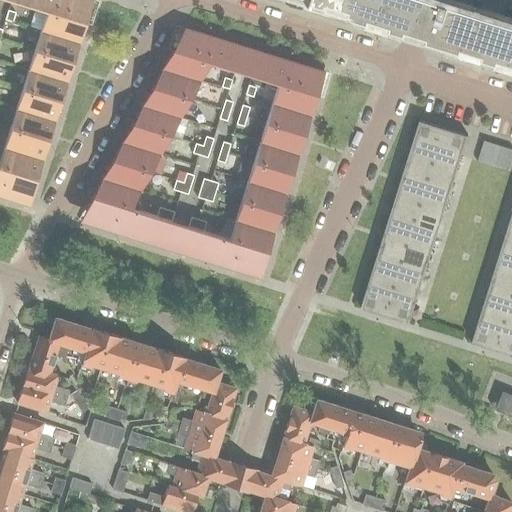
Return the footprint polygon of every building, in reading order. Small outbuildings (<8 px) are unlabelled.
[(55,15),(59,0),(27,0),(26,6),(55,15)] [(91,0),(59,0),(55,15),(83,24),(91,0)] [(284,0),(511,71),(511,18),(453,0),(284,0)] [(7,11),(4,20),(11,22),(14,13),(7,11)] [(83,24),(58,16),(45,12),(39,31),(78,43),(83,24)] [(170,51),(200,61),(208,35),(183,28),(170,51)] [(78,43),(39,31),(33,50),(72,62),(78,43)] [(234,43),(208,35),(200,61),(208,63),(226,69),(234,43)] [(33,50),(27,70),(65,82),(72,62),(33,50)] [(248,62),(251,52),(243,50),(240,60),(248,62)] [(208,63),(200,61),(170,51),(161,67),(200,79),(208,63)] [(255,64),(258,55),(251,52),(248,62),(255,64)] [(288,88),(296,63),(269,55),(261,80),(288,88)] [(323,71),(296,63),(288,88),(315,97),(323,71)] [(190,97),(200,79),(161,67),(151,85),(190,97)] [(65,82),(27,70),(21,89),(59,101),(65,82)] [(220,88),(228,90),(230,81),(223,78),(220,88)] [(190,97),(151,85),(141,104),(179,116),(190,97)] [(252,97),(255,88),(247,85),(244,95),(252,97)] [(315,97),(289,89),(276,85),(271,103),(309,115),(315,97)] [(21,89),(15,109),(53,121),(59,101),(21,89)] [(221,109),(228,112),(231,102),(224,100),(221,109)] [(264,123),(303,135),(309,115),(271,103),(264,123)] [(169,134),(179,116),(141,104),(131,122),(169,134)] [(238,115),(246,117),(249,108),(241,105),(238,115)] [(53,121),(15,109),(9,128),(47,140),(53,121)] [(221,109),(218,119),(225,121),(228,112),(221,109)] [(238,115),(235,124),(243,127),(246,117),(238,115)] [(418,121),(411,142),(435,150),(459,157),(466,136),(418,121)] [(121,141),(159,153),(169,134),(131,122),(121,141)] [(297,154),(303,135),(264,123),(258,142),(297,154)] [(9,128),(2,148),(41,160),(47,140),(9,128)] [(201,146),(209,149),(212,139),(204,137),(201,146)] [(149,171),(159,153),(121,141),(111,159),(149,171)] [(511,150),(482,141),(475,162),(506,172),(511,151),(511,150)] [(219,151),(226,154),(229,144),(222,142),(219,151)] [(252,162),(290,174),(297,154),(258,142),(252,162)] [(411,142),(405,163),(429,170),(435,150),(411,142)] [(206,158),(209,149),(201,146),(194,144),(191,153),(206,158)] [(0,167),(35,178),(41,160),(2,148),(0,155),(0,167)] [(435,150),(429,170),(453,178),(459,157),(435,150)] [(223,164),(226,154),(219,151),(216,161),(223,164)] [(139,190),(149,171),(111,159),(101,178),(139,190)] [(284,193),(290,174),(252,162),(246,181),(284,193)] [(405,163),(398,183),(422,191),(429,170),(405,163)] [(0,195),(27,204),(32,189),(35,179),(3,169),(0,178),(0,195)] [(429,170),(422,191),(446,198),(453,178),(429,170)] [(185,173),(182,183),(190,185),(193,176),(185,173)] [(91,196),(118,205),(129,208),(139,190),(101,178),(91,196)] [(199,188),(214,193),(217,183),(202,179),(199,188)] [(187,194),(190,185),(182,183),(176,181),(173,189),(187,194)] [(240,201),(278,213),(284,193),(246,181),(240,201)] [(398,183),(392,204),(416,211),(422,191),(398,183)] [(199,188),(196,198),(211,202),(214,193),(199,188)] [(422,191),(416,211),(440,219),(446,198),(422,191)] [(78,220),(110,230),(118,205),(91,196),(78,220)] [(272,232),(278,213),(240,201),(234,220),(272,232)] [(392,204),(385,225),(409,232),(416,211),(392,204)] [(155,216),(129,208),(118,205),(110,230),(142,240),(155,216)] [(148,205),(146,212),(155,215),(158,208),(148,205)] [(167,211),(158,208),(155,215),(165,218),(167,211)] [(416,211),(409,232),(433,240),(440,219),(416,211)] [(195,220),(185,217),(183,224),(193,227),(195,220)] [(511,219),(509,218),(503,239),(511,241),(511,219)] [(195,220),(193,227),(202,230),(204,223),(195,220)] [(234,241),(266,251),(272,232),(234,220),(228,239),(234,241)] [(385,225),(379,245),(403,253),(409,232),(385,225)] [(226,266),(234,241),(228,239),(203,231),(195,256),(226,266)] [(409,232),(403,253),(427,260),(433,240),(409,232)] [(511,241),(503,239),(496,259),(511,264),(511,241)] [(258,276),(266,251),(234,241),(226,266),(258,276)] [(379,245),(372,266),(396,273),(403,253),(379,245)] [(403,253),(396,273),(420,281),(427,260),(403,253)] [(511,264),(496,259),(490,280),(511,286),(511,264)] [(372,266),(366,286),(390,294),(396,273),(372,266)] [(396,273),(390,294),(414,301),(420,281),(396,273)] [(511,286),(490,280),(483,301),(507,308),(511,292),(511,286)] [(359,308),(383,315),(390,294),(366,286),(359,308)] [(390,294),(383,315),(407,323),(414,301),(390,294)] [(483,301),(477,321),(501,329),(507,308),(483,301)] [(511,309),(507,308),(501,329),(511,332),(511,309)] [(71,350),(74,351),(81,326),(54,318),(47,339),(57,343),(53,357),(63,360),(67,347),(72,348),(71,350)] [(470,343),(494,350),(501,329),(477,321),(470,343)] [(91,329),(81,326),(74,351),(79,352),(76,362),(80,364),(76,376),(81,377),(85,366),(88,367),(89,365),(98,368),(109,334),(91,329)] [(511,332),(501,329),(494,350),(511,355),(511,332)] [(109,334),(98,368),(116,373),(115,376),(120,378),(116,388),(121,390),(136,343),(109,334)] [(48,374),(53,357),(57,343),(47,339),(38,336),(28,367),(27,367),(27,368),(48,374)] [(163,351),(136,343),(121,390),(126,391),(130,380),(134,382),(135,379),(152,385),(163,351)] [(163,351),(152,385),(162,388),(161,390),(165,391),(162,402),(166,404),(170,391),(175,392),(178,383),(182,384),(190,361),(182,358),(182,357),(163,351)] [(186,384),(209,392),(215,382),(219,370),(190,361),(182,384),(185,386),(186,384)] [(27,368),(21,385),(61,398),(66,399),(68,392),(64,391),(52,387),(55,377),(48,374),(27,368)] [(209,392),(203,413),(224,420),(234,388),(215,382),(209,392)] [(21,385),(16,403),(44,412),(48,402),(59,405),(63,407),(66,399),(61,398),(21,385)] [(86,388),(84,394),(90,403),(94,390),(86,388)] [(75,389),(69,393),(78,407),(80,410),(86,405),(75,389)] [(511,396),(501,392),(493,410),(511,417),(511,396)] [(310,413),(307,422),(318,425),(315,433),(326,436),(328,428),(332,429),(331,431),(339,433),(335,443),(341,445),(353,411),(340,407),(315,399),(311,413),(310,413)] [(113,408),(106,406),(103,417),(110,419),(113,408)] [(282,438),(301,444),(307,422),(310,413),(291,407),(282,438)] [(120,410),(113,408),(110,419),(117,421),(120,410)] [(145,409),(141,421),(150,420),(153,412),(145,409)] [(127,412),(120,410),(117,421),(123,423),(127,412)] [(181,418),(178,426),(218,439),(219,436),(221,432),(223,426),(224,420),(203,413),(194,411),(190,421),(181,418)] [(353,411),(341,445),(336,458),(341,459),(345,448),(350,450),(351,447),(364,452),(377,419),(353,411)] [(12,414),(6,432),(46,445),(50,446),(53,439),(49,437),(38,434),(41,424),(12,414)] [(166,423),(178,427),(180,422),(167,418),(166,423)] [(377,419),(364,452),(378,456),(377,458),(381,459),(377,471),(383,473),(400,426),(377,419)] [(87,440),(97,443),(103,423),(93,420),(87,440)] [(97,443),(107,446),(113,426),(103,423),(97,443)] [(176,432),(178,427),(166,423),(164,429),(176,432)] [(123,429),(113,426),(107,446),(117,449),(123,429)] [(176,432),(176,434),(185,437),(182,448),(190,451),(194,452),(194,451),(213,457),(215,451),(216,445),(218,441),(218,439),(178,426),(178,427),(176,432)] [(400,426),(383,473),(389,475),(393,462),(407,466),(416,443),(418,437),(416,431),(400,426)] [(6,432),(1,450),(2,450),(29,459),(32,449),(44,452),(48,454),(50,446),(46,445),(6,432)] [(140,435),(130,432),(128,438),(138,441),(140,435)] [(146,437),(140,435),(138,441),(137,447),(142,449),(146,437)] [(138,441),(128,438),(126,444),(137,447),(138,441)] [(278,450),(276,457),(311,468),(314,469),(316,461),(310,459),(308,458),(311,447),(301,444),(282,438),(278,450)] [(317,449),(319,442),(309,439),(307,445),(317,449)] [(62,450),(73,453),(76,446),(65,443),(62,450)] [(416,443),(407,466),(398,494),(403,496),(406,485),(411,486),(412,483),(425,488),(437,455),(423,451),(425,446),(416,443)] [(2,450),(0,456),(0,468),(36,480),(41,482),(43,476),(38,474),(26,470),(30,460),(29,459),(2,450)] [(73,453),(62,450),(60,457),(71,460),(73,453)] [(190,451),(187,460),(195,463),(198,464),(195,474),(206,478),(206,477),(222,482),(228,462),(213,458),(213,457),(194,451),(194,452),(190,451)] [(134,455),(124,452),(122,457),(132,460),(133,458),(134,455)] [(437,455),(425,488),(439,492),(438,495),(442,496),(439,507),(441,508),(459,462),(437,455)] [(132,460),(122,457),(120,462),(131,465),(132,460)] [(273,464),(270,475),(287,481),(289,482),(299,485),(302,474),(311,477),(314,469),(311,468),(276,457),(273,464)] [(222,482),(222,483),(227,485),(232,486),(234,487),(235,487),(240,489),(246,490),(248,491),(263,496),(274,499),(278,488),(286,491),(289,482),(287,481),(270,475),(270,476),(264,474),(260,472),(254,471),(254,470),(247,468),(241,466),(234,464),(228,462),(222,482)] [(459,462),(441,508),(444,509),(448,496),(455,499),(459,490),(480,497),(477,506),(482,507),(486,499),(489,494),(494,479),(491,474),(477,470),(474,469),(463,465),(459,464),(460,462),(459,462)] [(168,465),(165,472),(174,475),(170,487),(196,495),(200,497),(204,485),(206,478),(195,474),(168,465)] [(339,476),(336,467),(329,469),(332,479),(339,476)] [(0,468),(0,488),(19,494),(22,485),(33,489),(38,490),(41,482),(36,480),(0,468)] [(128,474),(118,471),(116,477),(126,480),(128,474)] [(350,471),(342,473),(345,483),(353,481),(350,471)] [(342,486),(339,476),(332,479),(335,489),(342,486)] [(126,480),(116,477),(114,484),(124,487),(126,480)] [(51,485),(62,488),(64,481),(54,478),(51,485)] [(91,484),(71,478),(68,488),(88,494),(91,484)] [(124,487),(114,484),(112,490),(122,493),(124,487)] [(62,488),(51,485),(49,492),(59,495),(62,488)] [(166,486),(162,497),(149,493),(146,501),(182,511),(190,511),(196,495),(170,487),(166,486)] [(0,488),(0,507),(14,511),(31,511),(33,509),(28,508),(16,504),(19,494),(0,488)] [(489,494),(486,499),(482,507),(480,511),(506,511),(510,502),(489,494)] [(369,508),(372,497),(364,495),(361,505),(369,508)] [(263,496),(258,511),(299,511),(301,508),(299,507),(274,499),(263,496)] [(379,499),(372,497),(369,508),(376,510),(379,499)] [(383,511),(387,501),(379,499),(376,510),(383,511)] [(334,510),(339,511),(344,511),(346,507),(336,503),(334,510)]
